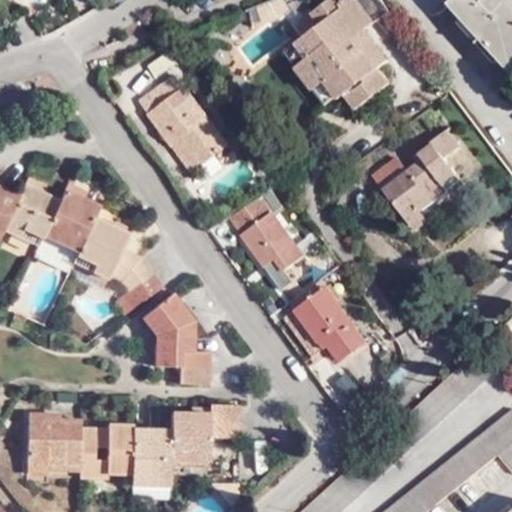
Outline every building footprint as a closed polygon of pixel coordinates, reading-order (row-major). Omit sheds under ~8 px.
[(291,10),(286,0),(269,7),(265,3),(259,6),(263,23),(273,21),(286,16),(286,13),(291,10)] [(311,9),(303,0),(294,0),(291,2),(303,16),(311,9)] [(390,12),(381,0),(342,0),(339,2),(334,6),(329,0),(328,0),(312,12),(313,13),(321,24),(309,33),(320,48),(297,66),(326,103),(343,92),(357,109),(390,83),(379,69),(355,38),(351,42),(344,32),(357,22),(364,32),(366,30),(390,12)] [(511,0),(453,0),(450,4),(511,70),(511,0)] [(321,24),(313,13),(294,27),(301,38),(309,33),(321,24)] [(355,38),(364,32),(357,22),(344,32),(351,42),(355,38)] [(390,61),(366,30),(364,32),(355,38),(379,69),(390,61)] [(285,50),(297,66),(320,48),(309,33),(301,38),(285,50)] [(228,146),(213,125),(208,129),(202,121),(207,118),(184,87),(175,94),(165,82),(140,101),(179,156),(188,150),(199,167),(228,146)] [(208,129),(213,125),(207,118),(202,121),(208,129)] [(418,205),(422,210),(461,180),(446,159),(460,147),(448,131),(433,141),(433,143),(415,158),(419,164),(408,172),(384,190),(405,216),(418,205)] [(191,172),(199,167),(188,150),(179,156),(191,172)] [(384,190),(408,172),(397,158),(373,176),(384,190)] [(253,179),(238,159),(210,180),(225,200),(253,179)] [(291,170),(278,179),(279,181),(290,195),(304,173),(296,161),(289,166),(291,170)] [(78,188),(82,179),(72,174),(68,183),(78,188)] [(3,233),(38,248),(43,236),(60,200),(45,194),(34,189),(37,182),(29,178),(20,196),(3,233)] [(34,189),(45,194),(48,187),(37,182),(34,189)] [(43,236),(79,251),(95,217),(100,205),(96,203),(85,199),(76,195),(78,188),(68,183),(60,200),(43,236)] [(0,238),(3,233),(20,196),(0,187),(0,238)] [(88,192),(78,188),(76,195),(85,199),(88,192)] [(100,205),(108,190),(103,188),(96,203),(100,205)] [(306,257),(292,237),(287,240),(283,235),(288,232),(262,196),(232,217),(243,234),(242,234),(264,266),(274,259),(284,272),(306,257)] [(429,219),(422,210),(418,205),(405,216),(416,230),(429,219)] [(79,251),(73,264),(108,281),(110,276),(121,282),(141,258),(123,249),(130,233),(125,231),(117,227),(95,217),(79,251)] [(117,227),(125,231),(127,225),(119,222),(117,227)] [(287,240),(292,237),(288,232),(283,235),(287,240)] [(141,258),(121,282),(128,292),(152,273),(141,258)] [(271,281),(284,272),(274,259),(264,266),(262,268),(271,281)] [(125,295),(133,308),(161,287),(152,273),(128,292),(124,295),(125,295)] [(341,362),(367,343),(327,287),(296,309),(325,349),(330,346),(341,362)] [(193,352),(193,321),(174,294),(141,317),(155,337),(155,367),(180,367),(181,352),(193,352)] [(114,303),(123,316),(133,308),(125,295),(114,303)] [(342,511),(507,360),(489,340),(301,511),(342,511)] [(211,352),(195,352),(193,352),(181,352),(180,367),(211,368),(211,352)] [(210,385),(211,368),(180,367),(180,385),(210,385)] [(209,413),(209,404),(193,404),(193,413),(209,413)] [(208,421),(240,422),(241,405),(209,404),(209,413),(208,421)] [(511,409),(384,511),(430,511),(499,455),(511,470),(511,409)] [(208,438),(240,439),(240,422),(208,421),(209,413),(193,413),(170,412),(170,429),(170,435),(169,465),(207,465),(208,438)] [(80,428),(80,420),(60,420),(49,420),(49,414),(29,415),(27,464),(49,465),(49,469),(78,470),(80,428)] [(78,470),(78,478),(109,478),(108,474),(132,475),(133,429),(133,426),(108,425),(107,428),(80,428),(78,470)] [(169,480),(169,465),(170,435),(155,434),(154,429),(133,429),(132,475),(131,479),(169,480)] [(49,475),(49,469),(49,465),(27,464),(27,475),(49,475)] [(131,485),(168,488),(169,480),(131,479),(131,485)] [(184,511),(229,511),(231,511),(210,489),(184,511)]
